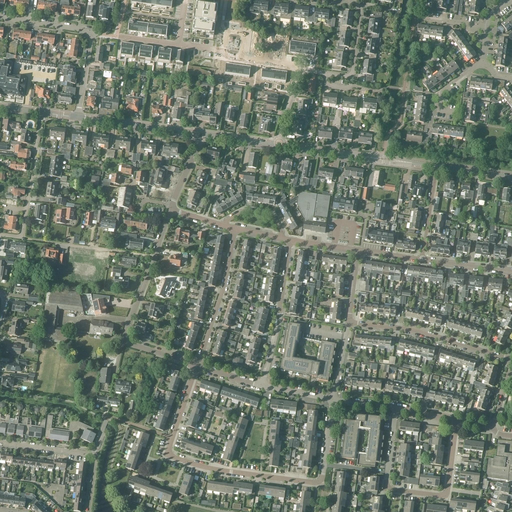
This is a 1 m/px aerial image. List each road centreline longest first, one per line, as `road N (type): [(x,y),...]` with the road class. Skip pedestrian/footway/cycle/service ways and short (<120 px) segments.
road 1 (residential): [(196,365),(130,343),(125,334),(170,209)]
road 2 (residential): [(171,438),(169,455),(235,472),(313,482),(323,464)]
road 3 (residential): [(511,360),(400,327),(349,321)]
road 4 (secondary): [(436,166),(279,144)]
road 5 (residential): [(387,472),(391,490),(447,495),(456,421)]
road 6 (residential): [(0,235),(21,238),(41,112)]
road 7 (residential): [(262,386),(290,240)]
road 8 (residential): [(196,365),(234,228)]
road 9 (residential): [(299,69),(178,44)]
